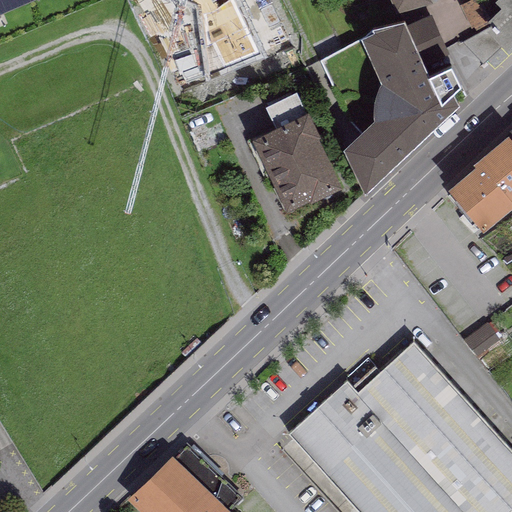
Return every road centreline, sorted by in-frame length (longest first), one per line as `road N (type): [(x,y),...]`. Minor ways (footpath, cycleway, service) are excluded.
road 1 (residential): [(262,328),(149,72),(122,31),(107,28),(0,71)]
road 2 (primary): [(511,93),(262,328)]
road 3 (primary): [(262,328),(68,511)]
